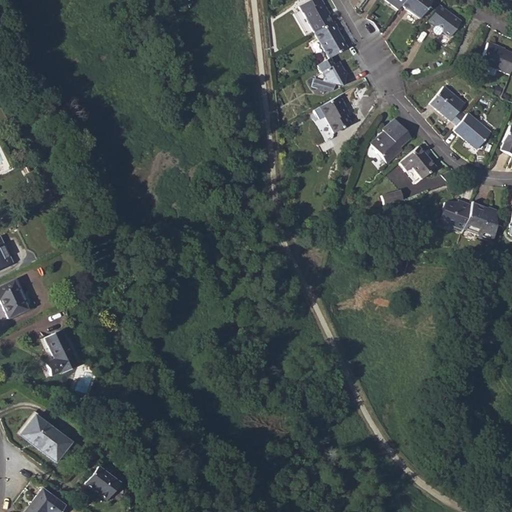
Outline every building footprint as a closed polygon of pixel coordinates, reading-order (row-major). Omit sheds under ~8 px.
[(303,14),(313,34),(330,24),(327,18),(330,16),(320,0),(313,0),(307,4),(310,10),(303,14)] [(403,5),(407,0),(388,0),(401,9),(403,5)] [(407,0),(403,5),(422,20),(437,0),(435,0),(407,0)] [(444,30),(453,37),(465,21),(443,4),(431,20),(437,25),(440,24),(445,27),(444,30)] [(313,34),(328,61),(330,60),(346,51),(336,33),(338,31),(333,23),(330,24),(313,34)] [(498,69),(509,73),(511,66),(511,51),(488,41),(479,61),(498,69)] [(333,66),(330,60),(328,61),(316,67),(320,74),(313,78),(310,87),(316,90),(322,86),(332,90),(333,85),(339,87),(342,86),(346,72),(343,70),(334,68),(333,66)] [(498,69),(484,63),(481,70),(495,76),(498,69)] [(426,103),(447,121),(462,104),(441,86),(426,103)] [(317,110),(331,135),(349,126),(343,116),(344,115),(342,109),(343,108),(338,98),(317,110)] [(449,131),(472,151),(486,135),(464,115),(449,131)] [(381,133),(373,139),(375,141),(368,146),(383,165),(398,153),(395,149),(408,139),(392,121),(379,131),(381,133)] [(498,152),(511,158),(511,153),(511,129),(507,127),(499,144),(501,144),(498,152)] [(397,164),(403,172),(407,168),(416,178),(430,166),(415,148),(397,164)] [(411,182),(416,178),(407,168),(403,172),(411,182)] [(397,190),(378,196),(381,205),(400,199),(397,190)] [(445,231),(455,234),(457,230),(466,206),(466,205),(454,200),(452,205),(449,206),(447,204),(444,206),(439,204),(435,217),(437,222),(440,223),(442,228),(446,229),(445,231)] [(473,238),(487,243),(491,215),(483,211),(482,213),(466,206),(457,230),(473,235),(473,238)] [(0,269),(12,264),(0,239),(0,269)] [(13,280),(0,286),(0,302),(8,319),(27,309),(13,280)] [(59,331),(43,338),(53,359),(44,363),(50,376),(59,372),(60,374),(76,366),(59,331)] [(39,446),(37,449),(55,462),(70,443),(34,416),(21,432),(39,446)] [(19,435),(37,449),(39,446),(21,432),(19,435)] [(96,467),(83,484),(105,500),(117,484),(96,467)] [(40,490),(22,511),(58,511),(63,506),(40,490)]
